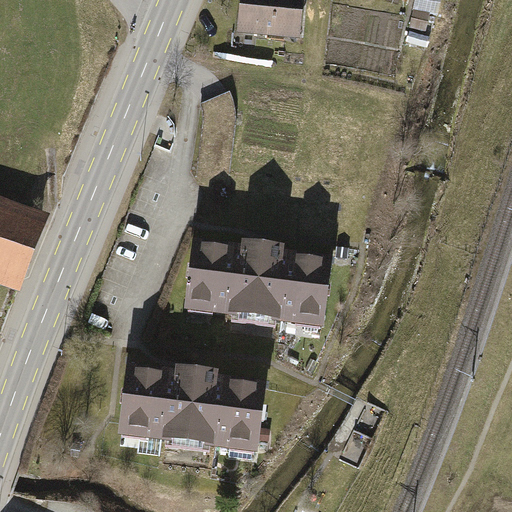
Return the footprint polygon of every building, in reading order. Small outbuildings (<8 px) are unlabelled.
[(243,0),(241,33),(301,37),(303,0),(243,0)] [(413,0),(412,7),(440,13),(442,0),(413,0)] [(430,15),(415,11),(410,29),(425,33),(430,15)] [(217,98),(201,106),(204,117),(199,171),(230,176),(236,114),(230,91),(217,98)] [(0,284),(21,293),(50,217),(0,197),(0,284)] [(325,330),(334,257),(285,251),(286,246),(264,243),(242,241),(241,245),(193,239),(184,312),(325,330)] [(350,249),(337,248),(336,258),(348,260),(350,249)] [(310,360),(305,370),(312,374),(317,363),(310,360)] [(174,371),(127,365),(118,435),(258,453),(259,442),(261,428),(267,382),(218,376),(218,371),(175,365),(174,371)] [(271,429),(261,428),(259,442),(269,443),(271,429)]
